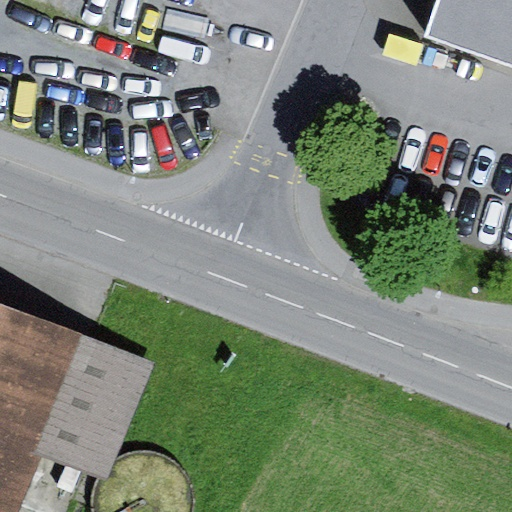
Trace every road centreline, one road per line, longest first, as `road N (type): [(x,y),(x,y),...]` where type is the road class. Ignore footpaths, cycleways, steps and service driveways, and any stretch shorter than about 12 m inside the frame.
road 1 (primary): [(511,387),(222,276)]
road 2 (residential): [(222,276),(337,0)]
road 3 (primary): [(222,276),(0,188)]
